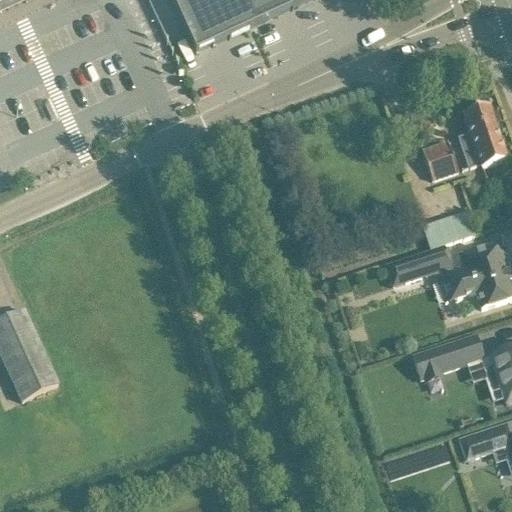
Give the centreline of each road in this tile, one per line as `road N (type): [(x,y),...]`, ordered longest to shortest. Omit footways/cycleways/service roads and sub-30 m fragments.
road 1 (unclassified): [(290,511),(171,143)]
road 2 (unclassified): [(0,222),(171,143)]
road 3 (unclassified): [(171,143),(339,67)]
road 4 (unclassified): [(339,67),(506,14)]
road 5 (unclassified): [(447,0),(339,67)]
